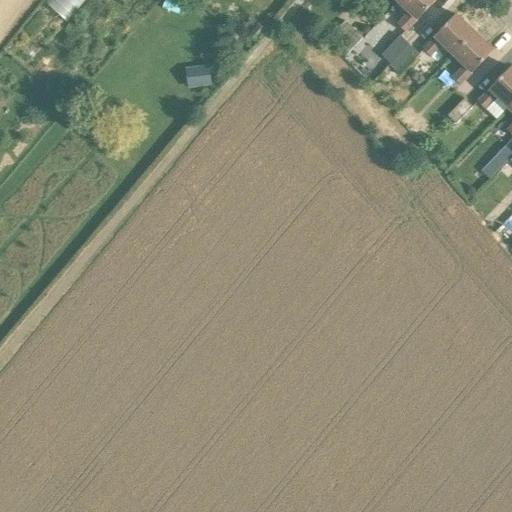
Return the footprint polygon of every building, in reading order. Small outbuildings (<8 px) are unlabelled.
[(49,0),(46,4),(68,23),(88,0),(49,0)] [(405,33),(436,0),(400,0),(398,3),(409,14),(398,25),(405,33)] [(456,15),(423,50),(431,58),(442,46),(453,56),(474,33),(456,15)] [(330,37),(349,53),(362,38),(344,22),(330,37)] [(248,35),(256,41),(265,31),(256,24),(248,35)] [(460,86),(493,51),(474,33),(453,56),(463,66),(452,78),(460,86)] [(400,36),(381,57),(390,65),(409,45),(400,36)] [(409,45),(390,65),(392,67),(398,74),(400,76),(420,55),(409,45)] [(188,91),(212,88),(209,67),(186,70),(188,91)] [(511,104),(511,69),(511,68),(477,103),(486,111),(497,99),(508,109),(511,104)] [(473,107),(465,99),(448,117),(456,125),(473,107)] [(511,156),(511,153),(505,147),(481,172),(489,180),(511,156)]
